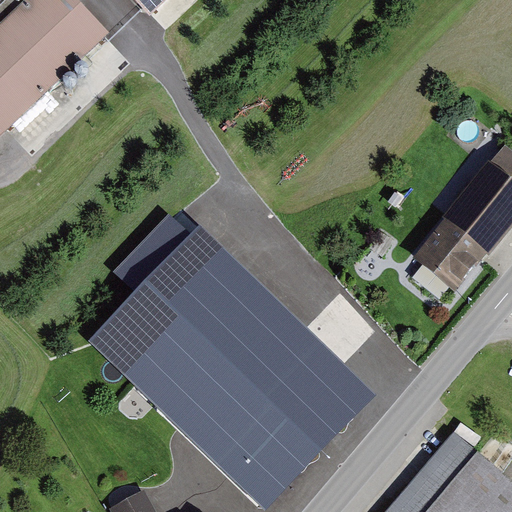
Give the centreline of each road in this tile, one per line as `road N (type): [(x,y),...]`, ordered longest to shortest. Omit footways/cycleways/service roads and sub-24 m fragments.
road 1 (track): [(105,0),(166,67),(245,191),(427,386)]
road 2 (tertiary): [(321,511),(511,289)]
road 3 (unknown): [(149,45),(0,176)]
